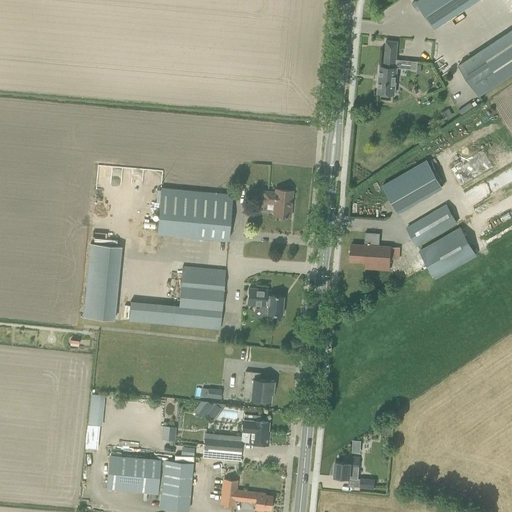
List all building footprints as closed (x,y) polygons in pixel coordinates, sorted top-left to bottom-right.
[(412,3),(417,11),(421,8),(434,28),(442,23),(477,0),(416,0),(416,1),(412,3)] [(479,96),(511,74),(511,29),(458,65),(479,96)] [(380,66),(377,93),(381,93),(392,94),(395,94),(397,67),(396,67),(396,59),(398,41),(386,41),(384,66),(380,66)] [(417,61),(396,59),(396,67),(397,67),(417,68),(417,61)] [(463,113),(474,106),(472,103),(461,110),(463,113)] [(426,160),(382,185),(398,212),(442,187),(426,160)] [(232,192),(222,191),(160,185),(156,231),(228,240),(232,192)] [(273,215),(290,216),(292,190),(275,188),(275,191),(263,190),(262,202),(274,203),(273,215)] [(456,222),(446,205),(407,227),(416,245),(456,222)] [(435,277),(475,255),(460,229),(420,252),(435,277)] [(351,244),(350,260),(365,261),(365,268),(375,269),(389,270),(390,259),(399,259),(400,247),(391,247),(376,246),(376,233),(365,232),(364,245),(361,245),(351,244)] [(121,243),(89,240),(82,315),(114,318),(121,243)] [(128,320),(219,329),(225,269),(182,265),(179,300),(178,303),(129,298),(128,320)] [(246,305),(259,306),(259,305),(262,306),(262,313),(281,315),(283,296),(269,294),(269,295),(267,295),(268,289),(248,287),(246,305)] [(245,371),(242,397),(257,399),(260,403),(264,400),(270,401),(271,388),(273,388),(274,381),(259,379),(260,372),(245,371)] [(221,390),(208,388),(207,396),(220,398),(221,390)] [(104,398),(90,397),(89,425),(103,425),(104,398)] [(215,404),(200,402),(193,411),(204,418),(215,404)] [(244,414),(244,420),(243,419),(242,430),(250,430),(249,442),(268,444),(269,434),(267,434),(268,422),(260,421),(260,416),(244,414)] [(162,425),(161,438),(175,439),(175,426),(162,425)] [(204,438),(203,448),(240,451),(241,441),(221,439),(204,438)] [(362,452),(363,440),(353,439),(353,452),(362,452)] [(203,448),(202,456),(240,459),(240,451),(203,448)] [(182,462),(159,459),(110,454),(106,488),(155,493),(160,493),(159,507),(178,509),(188,510),(192,463),(182,462)] [(334,461),(333,475),(335,475),(335,476),(345,477),(349,478),(358,479),(358,478),(360,457),(351,456),(350,460),(343,459),(343,462),(336,462),(334,461)] [(375,479),(361,478),(360,487),(374,488),(375,479)] [(224,479),(221,503),(234,505),(235,500),(255,502),(254,509),(263,510),(263,508),(270,509),(272,496),(265,495),(265,493),(236,489),(237,480),(224,479)]
